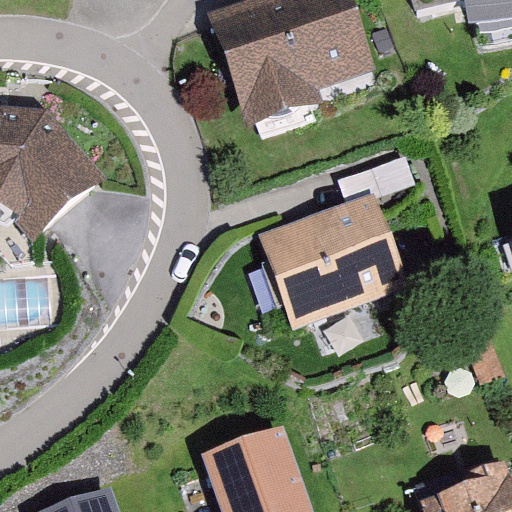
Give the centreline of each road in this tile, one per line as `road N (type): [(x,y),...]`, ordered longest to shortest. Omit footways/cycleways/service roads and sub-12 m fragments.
road 1 (residential): [(0,456),(70,406),(108,366),(159,287),(176,237),(179,183),(158,125),(123,87)]
road 2 (residential): [(123,87),(79,59),(0,44)]
